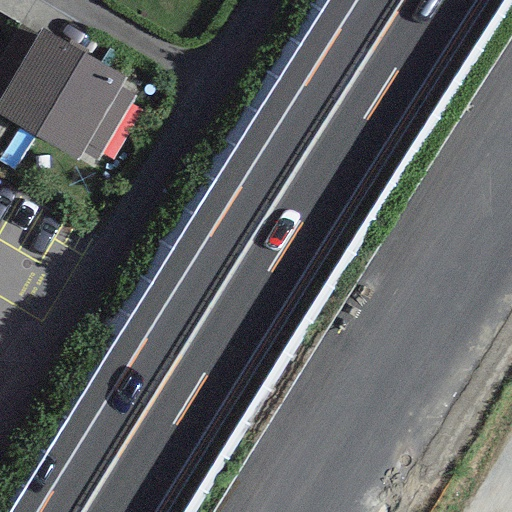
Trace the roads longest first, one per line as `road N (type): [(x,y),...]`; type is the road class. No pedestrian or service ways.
road 1 (motorway): [(411,0),(90,511)]
road 2 (residential): [(270,0),(0,430)]
road 3 (motorway): [(284,511),(511,150)]
road 4 (unknown): [(221,78),(89,0)]
